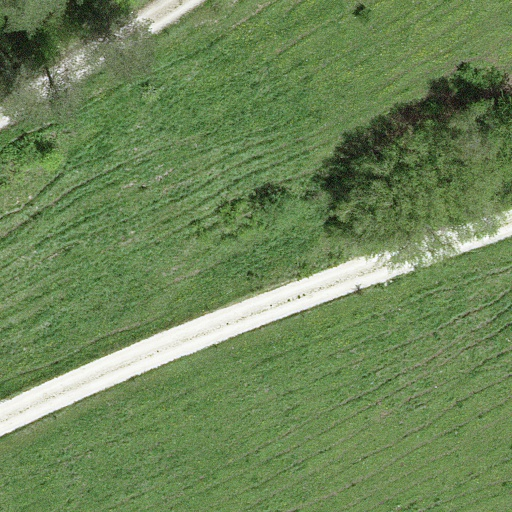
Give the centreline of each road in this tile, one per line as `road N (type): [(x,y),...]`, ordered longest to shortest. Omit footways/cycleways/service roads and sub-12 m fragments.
road 1 (track): [(511,222),(200,326),(0,417)]
road 2 (track): [(183,0),(0,118)]
